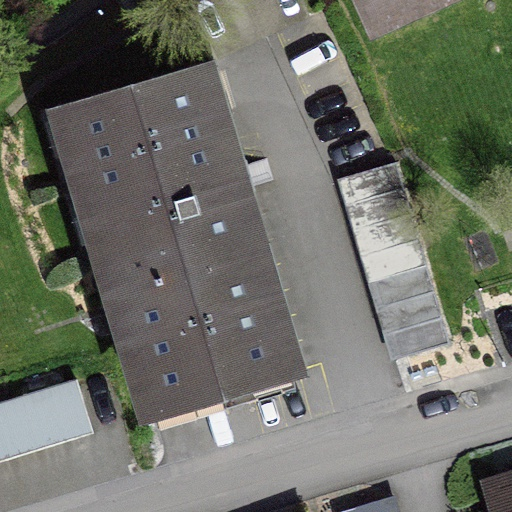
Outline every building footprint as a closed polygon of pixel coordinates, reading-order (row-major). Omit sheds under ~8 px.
[(365,0),(377,25),(432,0),(365,0)] [(199,71),(61,112),(155,421),(293,379),(199,71)] [(398,168),(345,183),(396,362),(449,347),(398,168)] [(0,463),(94,438),(79,382),(0,403),(0,463)] [(399,511),(395,497),(337,511),(399,511)]
